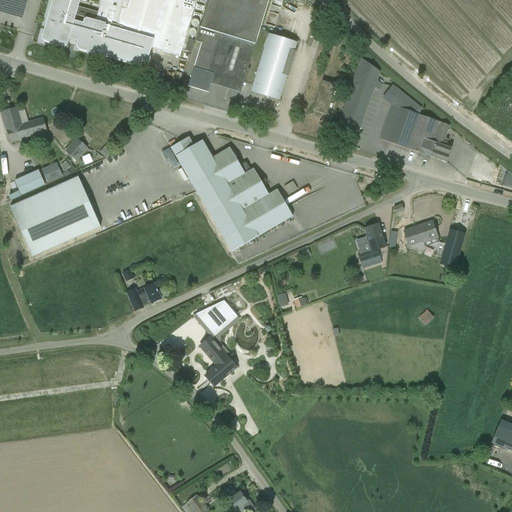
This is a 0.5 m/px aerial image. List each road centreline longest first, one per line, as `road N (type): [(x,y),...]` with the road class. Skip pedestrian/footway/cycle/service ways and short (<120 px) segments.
road 1 (unclassified): [(419,180),(0,60)]
road 2 (unclassified): [(120,343),(130,324),(416,189),(419,180)]
road 3 (unclassified): [(511,157),(387,62),(326,0)]
road 4 (unclassified): [(120,343),(186,389),(279,511)]
road 5 (unclassified): [(0,354),(120,343)]
